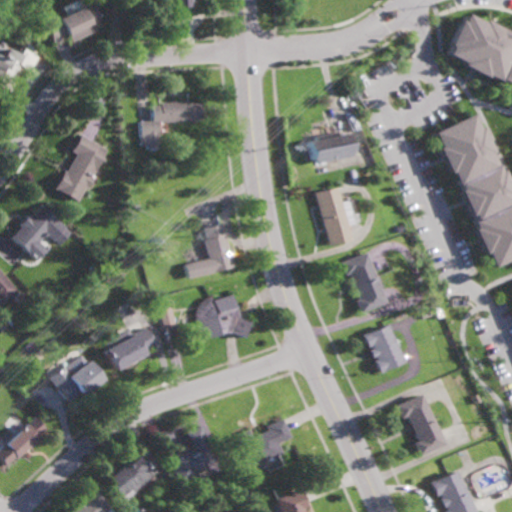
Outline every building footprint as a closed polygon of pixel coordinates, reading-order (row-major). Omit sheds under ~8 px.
[(166,0),(168,9),(185,6),(184,0),(166,0)] [(96,19),(88,23),(90,28),(64,40),(62,34),(47,41),(39,24),(54,17),(80,5),(80,6),(89,3),(96,19)] [(493,26),(502,31),(501,33),(511,39),(511,90),(507,87),(508,85),(494,77),(495,76),(485,70),(482,74),(473,69),(475,66),(472,65),(470,68),(462,63),(463,61),(446,52),(450,44),(448,43),(460,21),(462,22),(465,15),(481,24),(483,20),(491,24),(489,27),(492,29),(493,26)] [(13,52),(16,47),(32,56),(24,71),(18,68),(5,91),(0,88),(0,50),(2,46),(13,52)] [(189,102),(198,102),(199,119),(156,122),(157,135),(156,135),(156,148),(153,149),(148,150),(148,148),(144,148),(144,145),(139,145),(137,121),(150,120),(150,104),(158,104),(158,102),(189,100),(189,102)] [(489,151),(487,153),(492,165),(494,165),(497,173),(499,172),(510,194),(508,196),(511,202),(509,203),(511,209),(511,256),(487,267),(481,253),(478,254),(467,230),(470,228),(467,223),(470,222),(466,214),(464,215),(453,191),(455,190),(453,184),(450,185),(445,172),(442,173),(431,148),(433,147),(427,133),(469,114),(475,128),(478,127),(489,151)] [(334,135),(342,133),(346,152),(344,152),(345,156),(329,159),(328,155),(325,156),(326,160),(310,164),(309,159),(307,160),(303,140),(311,138),(310,136),(333,131),(334,135)] [(90,176),(93,177),(87,188),(84,186),(76,201),(52,187),(61,170),(64,171),(74,153),(68,150),(77,134),(105,149),(90,176)] [(335,202),(348,199),(354,222),(341,225),(345,240),(323,246),(309,192),(331,186),(335,202)] [(57,220),(28,253),(10,237),(19,226),(17,225),(26,215),(28,216),(39,204),(57,220)] [(222,245),(223,244),(227,259),(226,259),(228,268),(185,278),(181,264),(205,258),(200,239),(203,239),(200,228),(217,224),(222,245)] [(380,303),(356,313),(351,300),(353,299),(343,274),(341,276),(335,262),(359,252),(380,303)] [(0,272),(16,291),(1,305),(0,303),(0,272)] [(231,308),(243,321),(244,322),(238,338),(224,332),(203,339),(200,329),(195,330),(192,321),(192,315),(193,310),(195,305),(199,300),(203,297),(207,295),(209,300),(226,295),(231,308)] [(161,329),(155,310),(168,307),(173,326),(161,329)] [(433,318),(430,308),(434,307),(438,316),(433,318)] [(418,319),(415,313),(426,309),(428,315),(418,319)] [(400,363),(376,374),(370,361),(372,360),(371,357),(368,358),(365,350),(367,349),(366,346),(364,347),(358,335),(382,324),(400,363)] [(125,369),(123,366),(113,371),(102,350),(131,335),(131,334),(143,327),(153,345),(141,351),(143,355),(132,361),(133,365),(125,369)] [(83,364),(87,361),(102,380),(79,397),(76,393),(65,403),(46,378),(62,366),(63,367),(76,356),(83,364)] [(439,445),(413,457),(407,444),(412,442),(401,417),(396,420),(390,407),(416,395),(439,445)] [(42,429),(34,437),(35,438),(27,447),(23,451),(22,451),(13,459),(11,457),(1,467),(0,465),(0,445),(15,431),(14,430),(19,426),(20,427),(22,425),(23,427),(32,418),(42,429)] [(288,437),(274,443),(279,454),(273,457),(277,465),(266,470),(263,465),(250,471),(234,435),(246,430),(249,437),(265,430),(263,426),(279,419),(288,437)] [(213,461),(191,471),(194,477),(175,485),(163,458),(183,449),(185,452),(190,450),(183,433),(197,426),(213,461)] [(151,477),(131,493),(130,492),(118,502),(102,482),(123,465),(124,466),(135,457),(151,477)] [(467,511),(441,511),(439,509),(438,509),(434,500),(435,499),(433,496),(430,497),(424,484),(450,472),(467,511)] [(108,507),(102,511),(68,511),(73,508),(71,506),(78,499),(79,501),(93,489),(108,507)] [(302,511),(279,511),(274,500),(297,490),(304,508),(301,509),(302,511)]
